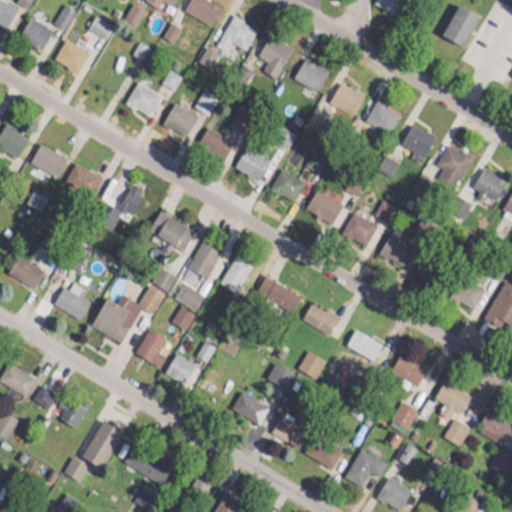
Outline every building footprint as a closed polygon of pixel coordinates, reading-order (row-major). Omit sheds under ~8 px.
[(0,0),(0,23),(11,2),(6,0),(0,0)] [(71,4),(63,0),(59,0),(51,16),(61,22),(71,4)] [(207,18),(217,1),(215,0),(182,0),(181,3),(207,18)] [(373,0),(393,11),(398,0),(373,0)] [(473,7),(455,0),(450,0),(438,32),(460,41),(473,7)] [(111,20),(92,9),(84,22),(103,33),(111,20)] [(239,44),(253,25),(232,9),(210,39),(227,51),(235,41),(239,44)] [(36,42),(48,25),(28,10),(15,27),(36,42)] [(290,42),(266,29),(249,59),(272,73),(290,42)] [(71,67),(85,47),(63,32),(50,52),(71,67)] [(323,64),(301,51),(289,72),(312,85),(323,64)] [(172,80),(177,71),(167,65),(161,74),(172,80)] [(158,89),(133,75),(121,97),(146,110),(158,89)] [(193,109),(170,97),(159,118),(182,130),(193,109)] [(230,161),(264,178),(290,126),(271,117),(258,144),(243,136),(230,161)] [(420,149),(430,129),(408,117),(397,137),(420,149)] [(218,154),(229,135),(204,120),(193,139),(218,154)] [(25,154),(46,170),(59,152),(39,136),(25,154)] [(67,176),(83,176),(83,162),(68,162),(67,176)] [(293,195),(299,172),(275,165),(268,188),(293,195)] [(137,182),(124,179),(118,203),(131,206),(137,182)] [(301,201),(326,218),(338,200),(313,183),(301,201)] [(145,222),(175,242),(188,223),(157,203),(145,222)] [(409,241),(387,226),(372,249),(394,263),(409,241)] [(217,275),(232,284),(246,262),(231,253),(217,275)] [(150,308),(162,287),(144,278),(133,299),(150,308)] [(76,314),(86,295),(59,281),(50,300),(76,314)] [(131,307),(101,291),(86,320),(117,336),(131,307)] [(298,312),(325,327),(334,311),(308,296),(298,312)] [(154,359),(161,349),(154,344),(162,333),(147,322),(132,344),(154,359)] [(160,365),(180,377),(192,358),(172,346),(160,365)] [(32,373),(6,356),(0,365),(0,376),(20,390),(32,373)] [(466,388),(438,374),(429,395),(437,399),(431,412),(446,419),(441,429),(457,436),(465,420),(453,414),(466,388)] [(227,404),(255,418),(265,400),(237,385),(227,404)] [(395,420),(404,420),(404,410),(416,409),(416,396),(395,397),(395,420)] [(14,413),(0,405),(0,429),(4,432),(14,413)] [(93,462),(119,428),(101,415),(75,449),(93,462)] [(400,457),(410,441),(400,436),(391,452),(400,457)] [(366,467),(371,470),(380,457),(360,442),(341,467),(357,479),(366,467)] [(82,460),(69,452),(61,465),(74,473),(82,460)] [(149,491),(138,484),(132,492),(142,499),(149,491)] [(231,511),(235,491),(215,487),(211,511),(231,511)] [(53,511),(55,508),(38,500),(32,511),(53,511)]
